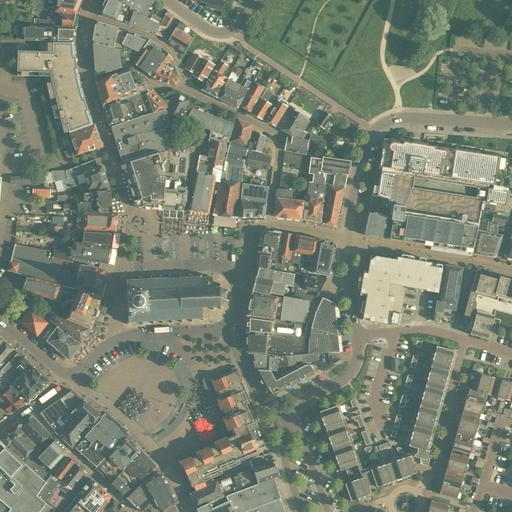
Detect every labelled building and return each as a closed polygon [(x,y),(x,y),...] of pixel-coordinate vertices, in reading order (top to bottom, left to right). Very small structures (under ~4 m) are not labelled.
[(56,0),(55,13),(59,14),(77,16),(81,0),(56,0)] [(127,14),(129,15),(130,10),(129,10),(130,8),(118,0),(105,0),(99,13),(99,14),(100,15),(124,24),(127,14)] [(151,0),(118,0),(130,8),(129,10),(130,10),(142,16),(153,1),(151,0)] [(201,0),(200,4),(221,9),(223,0),(201,0)] [(130,10),(129,15),(132,16),(129,25),(161,36),(164,29),(142,16),(130,10)] [(34,19),(33,26),(42,27),(75,28),(72,28),(74,16),(51,13),(51,14),(48,14),(46,21),(34,19)] [(179,21),(175,29),(167,42),(184,52),(192,39),(181,32),(185,25),(179,21)] [(118,49),(122,50),(124,46),(124,45),(122,44),(128,33),(96,22),(93,38),(92,43),(118,49)] [(42,41),(42,27),(33,26),(25,26),(25,25),(16,24),(16,40),(24,41),(42,41)] [(62,129),(64,135),(93,125),(88,112),(84,98),(80,84),(77,70),(75,56),(73,42),(73,41),(74,41),(75,28),(42,27),(42,41),(42,45),(39,45),(39,53),(18,51),(16,76),(44,77),(57,131),(62,129)] [(128,33),(122,44),(124,45),(124,46),(125,46),(137,52),(146,39),(128,33)] [(148,39),(131,61),(137,66),(149,75),(164,55),(158,51),(154,48),(156,45),(148,39)] [(118,49),(92,43),(92,44),(94,71),(98,75),(125,67),(132,60),(129,58),(130,53),(123,50),(122,50),(118,49)] [(166,52),(164,55),(149,75),(156,81),(175,87),(178,82),(178,79),(178,76),(175,67),(175,68),(167,62),(170,57),(166,52)] [(191,74),(204,82),(214,66),(201,58),(191,74)] [(201,90),(216,97),(226,79),(234,67),(231,65),(224,77),(221,76),(227,66),(220,61),(201,90)] [(127,70),(114,75),(122,98),(136,93),(145,88),(144,88),(142,84),(135,88),(127,70)] [(217,98),(227,103),(234,92),(235,93),(239,86),(234,83),(237,76),(231,73),(217,98)] [(96,82),(103,105),(122,98),(114,75),(96,82)] [(272,79),(269,82),(267,86),(271,88),(276,81),(272,79)] [(234,92),(227,103),(237,108),(251,84),(246,81),(243,88),(239,86),(235,93),(234,92)] [(264,88),(253,82),(239,106),(250,112),(264,88)] [(122,98),(103,105),(109,127),(137,116),(137,117),(164,110),(165,107),(164,102),(162,103),(157,98),(151,92),(150,93),(147,87),(144,88),(145,88),(136,93),(122,98)] [(272,106),(266,102),(272,93),(267,89),(266,89),(260,99),(250,114),(263,120),(272,106)] [(175,94),(166,112),(168,120),(172,114),(180,118),(179,118),(189,99),(175,94)] [(277,102),(265,121),(274,127),(286,107),(277,102)] [(306,133),(303,130),(308,122),(293,112),(295,110),(289,106),(276,127),(290,136),(303,139),(306,133)] [(199,126),(206,112),(192,107),(185,120),(199,126)] [(168,120),(166,112),(163,111),(140,117),(111,127),(109,128),(114,144),(116,145),(121,161),(165,148),(168,142),(166,134),(171,133),(169,126),(177,124),(180,118),(172,114),(168,120)] [(324,111),(315,124),(324,130),(332,117),(324,111)] [(230,137),(234,124),(206,112),(199,126),(210,131),(208,142),(209,143),(207,157),(199,155),(198,163),(222,167),(223,167),(230,137)] [(234,124),(230,137),(230,138),(223,170),(219,181),(213,214),(213,215),(237,217),(241,184),(242,167),(247,151),(252,127),(235,120),(234,124)] [(93,125),(64,135),(69,147),(67,148),(67,150),(64,152),(67,159),(72,157),(102,146),(94,125),(93,125)] [(248,151),(251,152),(251,150),(261,153),(265,138),(253,131),(251,142),(249,141),(247,150),(248,151)] [(332,138),(334,148),(346,146),(344,135),(332,138)] [(285,151),(305,155),(307,149),(315,151),(317,143),(288,137),(285,151)] [(391,220),(392,221),(390,233),(388,240),(472,254),(472,253),(474,241),(475,241),(481,210),(482,210),(483,204),(495,206),(496,204),(503,205),(504,199),(508,180),(511,159),(506,159),(426,146),(424,146),(422,146),(417,145),(412,144),(388,140),(383,140),(377,177),(376,184),(374,183),(372,195),(388,200),(395,202),(394,206),(393,206),(391,220)] [(168,150),(163,209),(176,210),(183,211),(183,210),(184,206),(183,206),(184,201),(185,201),(185,197),(186,197),(187,190),(185,190),(185,188),(187,188),(187,187),(186,187),(189,148),(168,147),(168,149),(168,150)] [(141,207),(163,209),(168,150),(168,149),(122,163),(133,200),(141,207)] [(251,152),(248,151),(245,164),(268,171),(270,158),(251,152)] [(284,152),(282,163),(295,165),(294,168),(308,170),(309,158),(284,152)] [(328,186),(323,224),(336,228),(339,215),(350,164),(322,159),(310,158),(302,220),(321,224),(325,185),(328,186)] [(98,190),(108,189),(109,189),(104,172),(102,166),(98,167),(95,159),(67,171),(66,170),(51,171),(54,183),(63,180),(65,189),(87,183),(88,190),(97,188),(98,190)] [(216,194),(222,167),(198,163),(188,211),(208,215),(208,214),(212,193),(216,194)] [(274,217),(301,221),(301,220),(303,201),(291,200),(294,176),(281,174),(279,189),(277,189),(274,217)] [(249,185),(242,184),(238,217),(263,218),(267,187),(265,187),(266,181),(250,179),(249,185)] [(33,196),(32,196),(32,197),(46,197),(50,197),(50,189),(44,188),(33,188),(33,196)] [(108,202),(110,201),(109,190),(76,195),(77,203),(69,203),(69,205),(99,201),(108,202)] [(387,212),(388,200),(372,195),(363,235),(382,239),(383,231),(387,216),(387,212)] [(45,211),(60,212),(60,201),(46,201),(45,211)] [(71,212),(76,212),(112,212),(111,207),(110,201),(108,202),(99,201),(69,205),(69,203),(67,203),(67,201),(60,201),(60,212),(71,212)] [(472,253),(482,255),(483,246),(484,246),(487,234),(489,234),(490,224),(492,225),(494,215),(495,206),(483,204),(482,210),(481,210),(475,241),(474,241),(472,253)] [(67,229),(73,230),(73,229),(79,230),(76,229),(84,229),(114,231),(116,231),(118,214),(86,213),(85,213),(77,213),(76,213),(76,212),(71,212),(71,216),(77,216),(77,220),(77,223),(76,223),(76,224),(67,223),(67,229)] [(483,246),(482,255),(492,257),(496,254),(501,236),(496,235),(497,228),(496,228),(497,223),(505,225),(507,217),(494,215),(492,225),(490,224),(489,234),(487,234),(484,246),(483,246)] [(74,242),(74,243),(112,248),(114,233),(85,231),(79,230),(73,229),(73,230),(72,241),(74,242)] [(256,265),(259,268),(275,271),(276,262),(275,262),(275,260),(279,234),(273,232),(273,234),(264,232),(261,234),(256,265)] [(277,262),(276,262),(275,271),(287,273),(287,269),(289,262),(293,236),(281,234),(277,260),(277,262)] [(312,252),(315,253),(318,240),(295,236),(291,264),(301,265),(303,264),(304,254),(312,255),(312,252)] [(318,240),(315,253),(312,273),(327,276),(331,269),(332,263),(335,248),(335,247),(335,246),(334,245),(332,244),(318,240)] [(69,248),(69,250),(70,257),(73,257),(107,264),(108,264),(112,248),(74,243),(74,248),(69,248)] [(28,275),(27,278),(37,279),(77,289),(101,295),(103,285),(101,284),(104,271),(82,266),(82,267),(71,265),(73,257),(70,257),(69,250),(54,250),(54,252),(15,245),(11,262),(10,262),(8,271),(28,275)] [(387,323),(398,325),(399,323),(405,288),(408,288),(437,294),(442,268),(430,266),(430,264),(394,257),(394,259),(370,255),(367,271),(363,270),(359,295),(366,296),(362,320),(387,324),(387,323)] [(462,269),(445,266),(438,308),(454,310),(455,311),(462,269)] [(275,271),(259,268),(257,278),(255,278),(252,291),(269,294),(269,293),(282,295),(285,285),(292,285),(294,274),(287,273),(275,271)] [(138,279),(127,279),(124,277),(123,278),(125,282),(126,286),(127,302),(127,317),(128,321),(126,323),(127,325),(130,322),(141,321),(141,325),(143,325),(143,321),(152,321),(152,324),(154,324),(154,321),(161,320),(161,324),(164,323),(163,320),(170,320),(171,323),(172,323),(172,320),(179,319),(179,323),(182,322),(181,319),(190,319),(191,322),(193,322),(193,319),(201,318),(203,321),(204,319),(202,317),(201,310),(208,310),(208,307),(212,307),(212,310),(214,310),(214,306),(219,306),(220,309),(222,309),(220,305),(225,301),(229,302),(229,300),(228,300),(228,292),(228,290),(224,291),(220,287),(221,284),(219,284),(218,287),(212,288),(212,277),(202,278),(202,275),(200,274),(198,278),(190,278),(190,274),(188,274),(188,278),(183,278),(182,274),(175,274),(176,278),(170,279),(170,275),(168,275),(168,279),(161,279),(161,275),(158,275),(159,279),(151,279),(151,275),(149,275),(149,279),(141,279),(140,276),(138,276),(138,279)] [(496,330),(511,334),(511,280),(499,277),(498,280),(473,274),(458,328),(464,329),(463,332),(470,333),(469,336),(487,341),(495,312),(501,314),(496,330)] [(302,286),(302,287),(306,288),(317,290),(321,288),(325,279),(304,275),(302,286)] [(63,316),(63,317),(91,328),(96,315),(98,309),(101,295),(77,289),(37,279),(27,278),(26,281),(18,277),(15,286),(23,289),(53,300),(49,309),(63,316)] [(251,293),(246,316),(301,322),(303,323),(309,306),(309,304),(309,301),(283,296),(283,298),(251,293)] [(302,339),(302,354),(316,353),(328,353),(339,353),(334,301),(323,296),(317,309),(311,326),(311,328),(306,327),(305,331),(303,336),(302,339)] [(50,320),(81,344),(91,329),(91,328),(63,317),(61,319),(54,314),(42,307),(38,313),(50,320)] [(45,326),(51,330),(55,325),(49,321),(48,323),(29,308),(28,310),(30,310),(21,321),(20,320),(19,322),(39,337),(40,335),(38,334),(45,326)] [(302,339),(303,336),(300,336),(301,325),(301,322),(246,316),(246,333),(302,339)] [(48,341),(70,360),(81,344),(57,327),(48,341)] [(253,354),(253,355),(272,356),(272,355),(282,356),(297,354),(302,354),(302,339),(246,333),(246,349),(246,351),(247,352),(248,353),(250,354),(253,354)] [(0,366),(4,363),(2,362),(13,349),(9,345),(5,341),(4,341),(4,340),(0,337),(0,336),(0,366)] [(435,347),(433,355),(450,360),(453,352),(435,347)] [(0,371),(3,376),(1,378),(9,387),(25,403),(48,382),(18,353),(0,371)] [(252,362),(255,370),(280,372),(280,367),(296,366),(295,362),(302,362),(302,363),(317,362),(316,353),(302,354),(297,354),(282,356),(272,355),(272,356),(253,355),(253,356),(254,361),(252,362)] [(339,353),(328,353),(328,360),(332,363),(334,363),(341,360),(339,353)] [(433,355),(430,366),(448,371),(450,360),(433,355)] [(280,372),(255,370),(254,370),(265,392),(269,390),(272,395),(314,373),(310,365),(305,365),(298,369),(297,367),(296,366),(280,367),(280,372)] [(251,400),(236,366),(223,372),(211,377),(210,377),(207,376),(205,376),(204,377),(203,378),(202,380),(202,381),(204,388),(206,394),(210,404),(213,403),(217,412),(207,416),(211,426),(217,424),(220,434),(218,435),(216,437),(216,439),(216,442),(213,442),(205,443),(200,445),(197,447),(195,448),(191,451),(189,454),(187,454),(184,453),(181,454),(180,455),(178,458),(177,460),(177,462),(176,463),(177,465),(177,466),(178,468),(180,469),(181,470),(182,470),(183,471),(183,472),(183,474),(183,476),(184,479),(188,488),(193,486),(195,490),(206,485),(204,481),(220,474),(219,472),(238,464),(237,462),(246,458),(244,454),(256,449),(254,444),(252,440),(254,439),(262,435),(248,401),(249,400),(251,400)] [(430,366),(428,375),(445,380),(448,371),(430,366)] [(0,405),(8,414),(9,415),(22,405),(25,403),(9,387),(1,378),(3,376),(0,373),(0,405)] [(466,385),(466,389),(471,390),(491,396),(496,378),(476,373),(475,374),(471,373),(468,381),(473,382),(472,386),(466,385)] [(428,375),(425,385),(442,390),(445,380),(428,375)] [(496,378),(491,396),(497,398),(497,400),(500,400),(506,381),(496,378)] [(511,382),(506,381),(500,400),(503,401),(504,399),(511,401),(511,397),(511,382)] [(425,385),(422,395),(440,400),(442,390),(425,385)] [(72,390),(39,413),(54,432),(72,448),(101,416),(72,390)] [(422,395),(419,406),(437,410),(439,403),(440,400),(422,395)] [(465,402),(464,405),(484,411),(485,407),(482,406),(484,400),(467,395),(465,402)] [(463,407),(461,415),(478,420),(480,414),(480,413),(483,414),(484,411),(464,405),(463,407)] [(319,412),(322,420),(339,415),(336,406),(319,412)] [(419,406),(417,415),(434,420),(435,418),(437,410),(419,406)] [(322,420),(326,431),(343,425),(339,415),(322,420)] [(417,415),(414,425),(431,430),(433,424),(434,420),(417,415)] [(459,422),(458,424),(478,430),(479,427),(477,426),(478,420),(461,415),(459,422)] [(18,426),(39,447),(51,435),(32,417),(18,426)] [(87,463),(95,469),(124,436),(103,418),(75,449),(89,461),(87,463)] [(458,427),(456,434),(473,439),(475,432),(477,433),(478,430),(458,424),(458,425),(458,427)] [(326,431),(329,440),(346,434),(343,425),(326,431)] [(414,425),(411,435),(429,440),(429,437),(431,430),(414,425)] [(17,427),(8,434),(25,449),(27,448),(33,453),(38,447),(24,434),(24,433),(17,427)] [(25,449),(8,434),(0,440),(21,459),(25,462),(43,479),(47,473),(33,460),(34,458),(33,457),(33,453),(27,448),(25,449)] [(329,440),(333,450),(350,444),(346,434),(329,440)] [(453,442),(453,444),(473,450),(474,446),(471,446),(473,439),(456,434),(453,442)] [(38,447),(33,453),(33,457),(34,458),(38,458),(47,466),(50,469),(51,468),(63,456),(60,453),(63,450),(51,435),(39,447),(38,447)] [(429,440),(411,435),(408,446),(414,448),(413,453),(414,457),(420,459),(419,462),(420,462),(419,465),(426,466),(428,458),(427,458),(429,451),(426,450),(429,440)] [(104,478),(111,484),(142,452),(124,436),(95,469),(104,478)] [(21,459),(19,460),(0,441),(0,470),(15,485),(0,501),(11,509),(10,511),(8,511),(39,511),(45,505),(46,503),(46,502),(45,501),(38,496),(37,495),(46,483),(47,484),(53,477),(47,473),(43,479),(25,462),(21,459)] [(333,450),(336,460),(353,454),(350,444),(333,450)] [(452,447),(450,454),(467,460),(469,452),(472,453),(473,450),(453,444),(452,447)] [(142,452),(111,484),(123,495),(156,466),(145,454),(142,452)] [(353,454),(336,460),(340,471),(357,465),(353,454)] [(450,454),(447,464),(467,470),(468,466),(465,466),(467,460),(450,454)] [(409,456),(400,459),(406,476),(415,473),(409,456)] [(68,458),(54,475),(61,480),(75,463),(68,458)] [(400,459),(390,463),(396,480),(406,476),(400,459)] [(191,493),(190,494),(193,502),(196,509),(198,508),(209,503),(214,501),(215,500),(273,478),(279,476),(277,470),(273,463),(234,475),(224,478),(224,477),(217,481),(217,482),(191,493)] [(390,463),(380,467),(386,484),(396,480),(390,463)] [(46,483),(37,495),(38,496),(45,501),(46,502),(49,498),(50,497),(47,496),(51,490),(52,491),(56,486),(67,494),(71,489),(72,489),(72,488),(85,472),(85,473),(76,464),(63,482),(61,480),(54,475),(53,477),(47,484),(46,483)] [(447,464),(444,474),(462,479),(464,472),(466,473),(467,470),(447,464)] [(380,467),(369,470),(375,486),(375,487),(386,484),(380,467)] [(0,500),(0,501),(15,485),(0,470),(0,500)] [(362,473),(364,478),(370,494),(371,494),(371,493),(369,488),(375,486),(369,470),(362,473)] [(139,486),(127,498),(140,511),(141,511),(175,511),(177,511),(174,505),(178,503),(162,474),(157,474),(139,486)] [(444,474),(442,484),(461,490),(462,486),(460,485),(462,479),(444,474)] [(209,503),(198,508),(199,511),(245,511),(280,499),(273,478),(215,500),(214,501),(209,503)] [(364,478),(355,481),(362,501),(370,498),(369,495),(370,494),(364,478)] [(101,511),(110,502),(108,500),(111,497),(101,487),(101,488),(101,487),(91,479),(74,499),(63,511),(101,511)] [(362,501),(355,481),(345,485),(347,491),(351,501),(352,501),(353,504),(362,501)] [(461,490),(442,484),(439,494),(439,495),(456,500),(458,492),(460,492),(461,490)] [(126,511),(113,499),(111,501),(104,509),(102,511),(126,511)] [(285,511),(280,499),(245,511),(285,511)] [(0,511),(8,511),(10,511),(11,509),(0,501),(0,500),(0,511)] [(429,508),(428,511),(432,511),(446,511),(449,506),(431,501),(429,508)]
